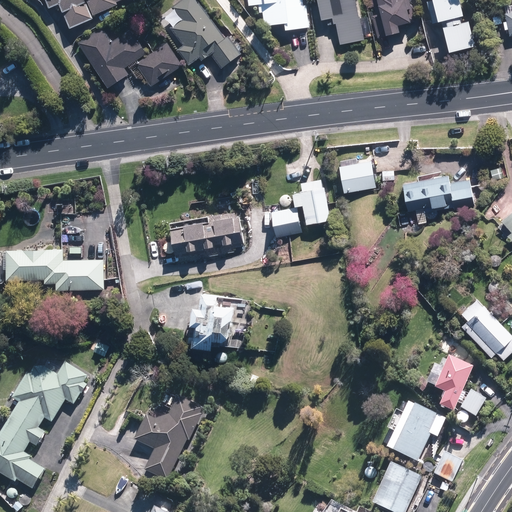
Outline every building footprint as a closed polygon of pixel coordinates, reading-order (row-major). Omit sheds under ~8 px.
[(45,0),(50,10),(60,5),(72,30),(95,19),(94,18),(119,6),(118,3),(124,0),(45,0)] [(229,38),(198,0),(182,0),(173,7),(184,21),(171,32),(183,46),(178,51),(190,66),(199,59),(203,64),(213,56),(222,68),(240,54),(239,52),(244,48),(233,35),(229,38)] [(247,0),(249,7),(259,6),(259,13),(264,12),(265,28),(284,26),(284,33),(311,30),(310,6),(302,7),(301,0),(247,0)] [(356,0),(317,0),(322,22),(326,21),(328,27),(337,26),(341,46),(365,42),(356,0)] [(376,0),(385,38),(402,34),(400,27),(411,24),(411,22),(415,21),(410,0),(406,0),(404,1),(403,0),(376,0)] [(431,0),(432,2),(427,3),(433,27),(442,24),(450,55),(475,49),(468,20),(465,21),(460,0),(431,0)] [(508,30),(509,37),(511,36),(511,5),(504,7),(507,22),(503,23),(505,30),(508,30)] [(130,75),(126,69),(147,52),(129,30),(114,42),(102,27),(77,47),(111,90),(130,75)] [(185,66),(169,43),(137,64),(153,88),(185,66)] [(372,157),(339,161),(344,195),(377,190),(372,157)] [(503,166),(488,170),(491,182),(506,177),(503,166)] [(395,172),(382,172),(382,183),(395,183),(395,172)] [(407,210),(432,206),(433,212),(452,209),(453,213),(474,209),(469,178),(450,182),(449,175),(420,180),(402,183),(407,210)] [(330,221),(326,188),(322,189),(321,180),(302,183),(303,191),(294,192),(296,206),(304,205),(306,224),(330,221)] [(297,208),(271,211),(275,237),(300,234),(297,208)] [(511,231),(506,237),(511,243),(511,208),(501,219),(511,230),(511,231)] [(170,222),(173,240),(163,241),(165,253),(177,252),(178,256),(205,252),(206,255),(236,251),(235,246),(242,245),(241,239),(237,212),(170,222)] [(57,289),(105,288),(104,260),(63,260),(63,249),(8,250),(9,279),(45,279),(45,283),(57,283),(57,289)] [(218,293),(202,291),(200,309),(194,308),(190,346),(212,348),(212,345),(245,348),(249,305),(217,301),(218,293)] [(511,299),(511,300),(494,316),(484,305),(483,307),(476,301),(467,309),(463,305),(458,310),(467,320),(461,326),(490,357),(495,352),(503,359),(511,350),(511,334),(501,323),(511,313),(511,299)] [(99,341),(95,350),(105,355),(109,346),(99,341)] [(472,368),(447,358),(446,359),(442,358),(439,367),(435,366),(428,383),(423,378),(416,384),(423,392),(429,386),(445,393),(439,408),(454,414),(472,368)] [(83,384),(88,377),(64,362),(56,373),(40,363),(15,401),(20,404),(0,434),(0,473),(15,483),(17,480),(33,490),(46,470),(30,460),(32,457),(25,452),(31,443),(37,446),(67,401),(74,405),(87,387),(83,384)] [(251,372),(248,381),(259,385),(262,376),(251,372)] [(236,382),(233,391),(244,395),(247,386),(236,382)] [(460,408),(476,419),(487,401),(471,391),(460,408)] [(145,471),(169,481),(187,440),(190,441),(205,407),(178,396),(169,416),(158,421),(147,416),(136,441),(154,449),(145,471)] [(395,432),(387,449),(416,464),(431,434),(437,438),(446,421),(403,400),(389,428),(395,432)] [(464,462),(444,453),(434,474),(454,484),(464,462)] [(390,461),(371,504),(390,511),(407,511),(423,475),(390,461)]
